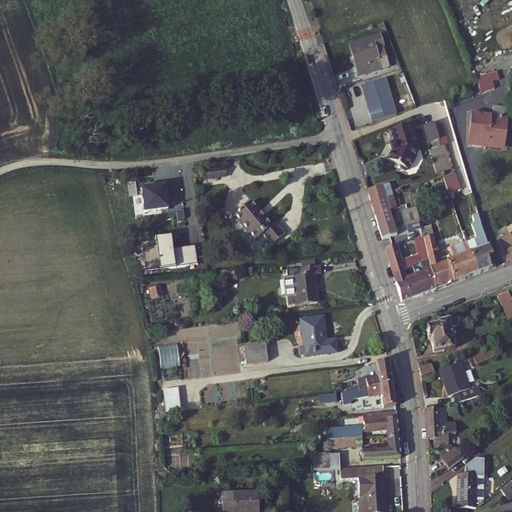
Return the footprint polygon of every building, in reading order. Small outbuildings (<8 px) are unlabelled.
[(381,68),(376,49),(385,46),(382,36),(351,44),(359,74),(381,68)] [(391,66),(385,46),(376,49),(381,68),(391,66)] [(492,83),(499,80),(496,71),(475,78),(481,93),(494,88),(492,83)] [(383,74),(358,82),(368,117),(393,110),(383,74)] [(511,128),(511,126),(507,100),(471,106),(477,138),(495,135),(495,131),(511,128)] [(407,123),(386,130),(390,142),(387,143),(388,150),(385,156),(397,163),(397,166),(401,169),(404,167),(415,148),(407,123)] [(431,123),(422,127),(427,143),(437,140),(432,126),(431,123)] [(437,140),(444,137),(440,123),(432,126),(437,140)] [(444,137),(437,140),(439,145),(446,142),(444,137)] [(455,166),(443,169),(448,186),(460,182),(455,166)] [(218,176),(216,168),(194,171),(196,180),(218,176)] [(388,177),(382,179),(385,189),(392,187),(388,177)] [(367,184),(382,228),(396,224),(389,202),(385,189),(382,179),(367,184)] [(175,201),(173,185),(140,189),(143,216),(168,213),(166,203),(175,201)] [(396,200),(392,187),(385,189),(389,202),(396,200)] [(266,223),(247,201),(229,216),(250,240),(258,233),(267,244),(281,231),(271,219),(266,223)] [(406,216),(412,215),(409,201),(401,202),(404,217),(406,216)] [(489,256),(494,254),(479,207),(473,209),(476,216),(473,217),(478,232),(465,236),(466,238),(475,266),(491,261),(489,256)] [(440,253),(428,209),(417,212),(417,213),(419,220),(421,228),(434,281),(446,276),(440,253)] [(412,222),(419,220),(417,213),(412,215),(406,216),(409,224),(413,223),(412,222)] [(434,281),(421,228),(415,230),(420,251),(416,252),(414,253),(419,265),(408,269),(396,273),(402,292),(434,281)] [(414,253),(416,252),(414,247),(401,251),(396,236),(385,239),(392,260),(414,253)] [(475,266),(468,245),(466,238),(451,243),(453,250),(446,252),(453,274),(475,266)] [(453,274),(446,252),(440,253),(446,276),(453,274)] [(394,265),(396,273),(408,269),(405,261),(394,265)] [(317,302),(313,273),(320,272),(319,265),(300,267),(301,275),(292,276),(295,304),(317,302)] [(511,291),(511,290),(501,294),(511,316),(511,291)] [(460,336),(459,328),(457,328),(457,326),(465,325),(464,321),(467,321),(466,315),(443,319),(443,322),(432,323),(434,335),(436,335),(438,349),(447,348),(447,350),(460,348),(458,337),(460,336)] [(324,341),(321,316),(299,319),(302,344),(296,344),(298,353),(303,353),(304,355),(335,352),(333,339),(324,341)] [(266,360),(263,340),(242,343),(245,363),(266,360)] [(159,362),(177,361),(176,345),(158,346),(159,362)] [(483,365),(499,357),(496,352),(481,359),(483,365)] [(390,384),(385,359),(371,362),(375,377),(354,381),(356,392),(365,391),(365,388),(390,384)] [(439,370),(437,361),(425,364),(427,373),(439,370)] [(480,391),(473,361),(449,367),(455,391),(460,390),(462,397),(480,391)] [(394,405),(390,384),(365,388),(365,391),(356,392),(356,397),(366,395),(366,397),(379,394),(382,408),(394,405)] [(180,410),(178,388),(163,389),(165,411),(180,410)] [(463,399),(481,393),(480,391),(462,397),(463,399)] [(433,405),(434,436),(441,435),(441,441),(458,441),(458,435),(466,435),(465,428),(453,429),(451,404),(433,405)] [(399,434),(395,412),(363,415),(364,431),(385,430),(385,435),(399,434)] [(355,439),(355,428),(338,429),(338,440),(355,439)] [(386,437),(386,448),(356,451),(356,462),(374,461),(399,459),(399,436),(386,437)] [(356,451),(355,439),(338,440),(339,452),(356,451)] [(467,456),(469,455),(462,445),(448,455),(455,464),(467,456)] [(464,506),(477,507),(490,498),(490,495),(487,497),(490,493),(490,489),(483,489),(483,478),(490,478),(489,455),(481,455),(471,462),(471,468),(463,468),(464,506)] [(339,471),(338,463),(311,465),(312,473),(339,471)] [(382,511),(381,468),(339,471),(339,480),(358,479),(359,499),(364,498),(364,511),(382,511)] [(254,511),(253,492),(226,494),(226,511),(254,511)]
